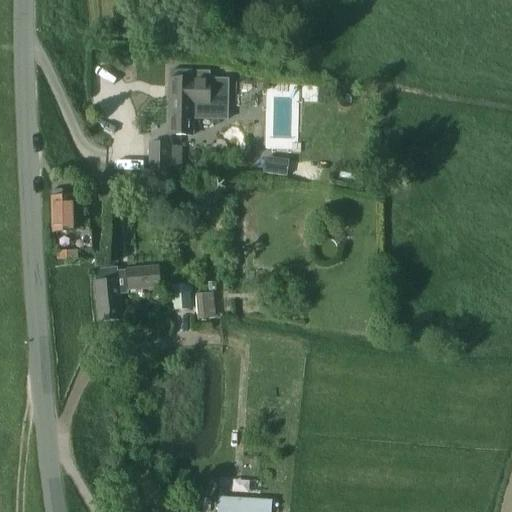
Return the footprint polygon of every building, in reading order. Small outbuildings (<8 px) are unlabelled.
[(169,80),(169,120),(169,136),(193,136),(193,120),(204,120),(207,117),(207,106),(209,106),(209,81),(169,80)] [(317,89),(317,103),(327,103),(327,89),(317,89)] [(169,173),(170,145),(150,144),(149,172),(169,173)] [(50,191),(50,198),(52,233),(73,232),(71,197),(62,197),(61,191),(50,191)] [(77,251),(55,251),(56,260),(77,260),(77,251)] [(126,286),(117,286),(117,280),(94,283),(99,322),(121,320),(118,295),(128,295),(128,291),(160,290),(159,268),(126,269),(126,286)] [(170,286),(172,311),(192,310),(190,294),(194,293),(193,287),(190,288),(190,285),(170,286)] [(196,295),(198,321),(216,319),(214,294),(196,295)] [(240,479),(240,494),(272,495),(272,480),(240,479)] [(271,511),(272,502),(218,498),(216,511),(271,511)]
